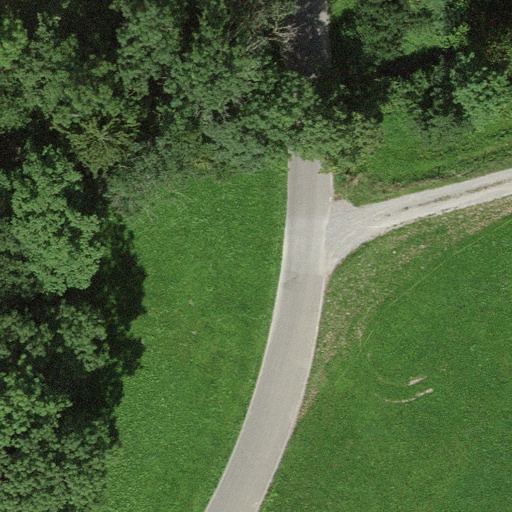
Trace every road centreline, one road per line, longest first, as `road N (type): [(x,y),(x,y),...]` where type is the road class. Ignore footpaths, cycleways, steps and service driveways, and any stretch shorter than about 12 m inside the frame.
road 1 (residential): [(233,511),(273,430),(313,235)]
road 2 (unclassified): [(313,235),(320,131),(310,0)]
road 3 (track): [(313,235),(511,186)]
